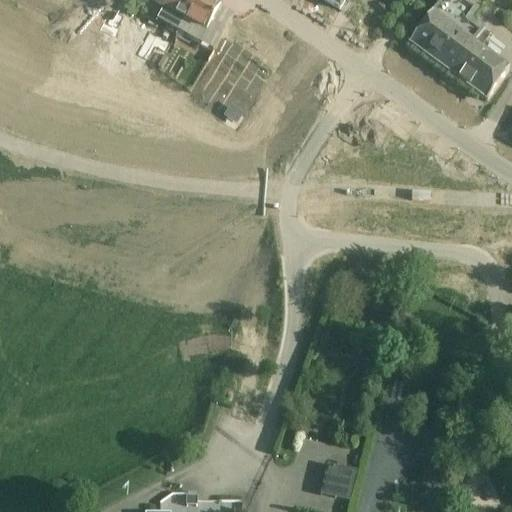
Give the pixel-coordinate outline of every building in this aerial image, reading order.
[(144,0),(163,10),(168,0),(144,0)] [(194,0),(168,0),(163,10),(175,16),(168,28),(177,32),(183,21),(194,0)] [(219,6),(208,0),(194,0),(183,21),(204,32),(219,6)] [(320,0),(338,10),(343,0),(320,0)] [(440,0),(408,44),(450,75),(481,33),(481,34),(484,31),(470,21),(478,11),(463,0),(440,0)] [(113,13),(107,25),(117,31),(123,19),(113,13)] [(171,45),(150,33),(137,57),(148,63),(156,49),(166,55),(171,45)] [(481,34),(481,33),(450,75),(486,102),(508,72),(479,51),(488,39),(481,34)] [(186,74),(198,81),(207,63),(195,56),(186,74)] [(320,497),(349,504),(356,473),(327,467),(320,497)]
